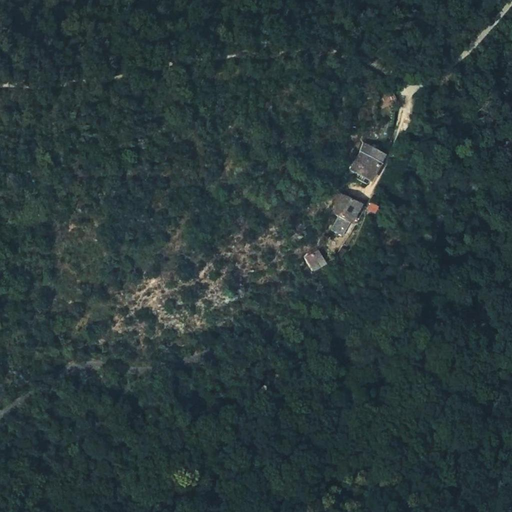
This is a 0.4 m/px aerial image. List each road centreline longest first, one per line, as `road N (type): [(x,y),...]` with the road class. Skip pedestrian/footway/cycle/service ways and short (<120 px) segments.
road 1 (unclassified): [(0,414),(64,368),(173,362),(283,330),(375,287),(499,168),(511,118)]
road 2 (unclassified): [(511,0),(473,48),(423,83),(405,86),(397,126)]
